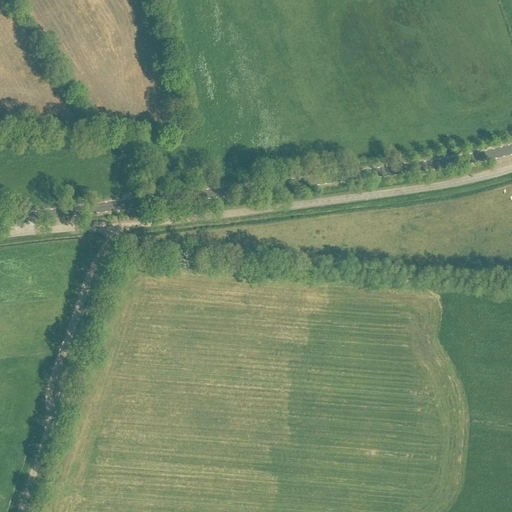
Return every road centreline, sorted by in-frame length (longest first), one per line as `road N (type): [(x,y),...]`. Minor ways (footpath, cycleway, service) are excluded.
road 1 (tertiary): [(0,221),(511,150)]
road 2 (track): [(127,204),(133,154),(123,147),(0,143)]
road 3 (track): [(109,248),(93,266),(48,389),(50,415)]
